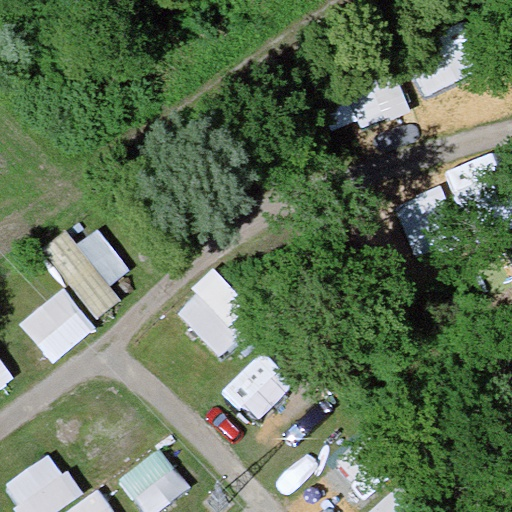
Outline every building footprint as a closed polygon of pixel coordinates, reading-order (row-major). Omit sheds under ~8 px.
[(66,241),(95,310),(146,289),(116,220),(66,241)] [(29,317),(64,357),(106,319),(71,280),(29,317)] [(55,444),(11,485),(36,511),(58,511),(91,483),(55,444)] [(130,469),(151,508),(191,487),(170,448),(130,469)] [(126,511),(105,482),(63,511),(126,511)]
